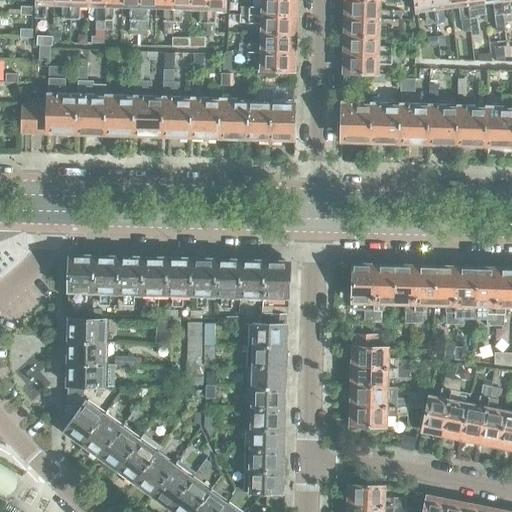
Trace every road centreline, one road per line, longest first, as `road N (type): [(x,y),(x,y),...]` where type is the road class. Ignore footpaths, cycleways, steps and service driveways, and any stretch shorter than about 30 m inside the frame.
road 1 (tertiary): [(315,189),(45,187)]
road 2 (tertiary): [(46,219),(315,231)]
road 3 (residential): [(313,464),(315,231)]
road 4 (residential): [(511,492),(412,471),(313,464)]
road 5 (tertiary): [(511,195),(315,189)]
road 6 (tertiary): [(315,231),(511,236)]
road 7 (residential): [(315,189),(323,0)]
road 8 (residential): [(97,511),(0,419)]
